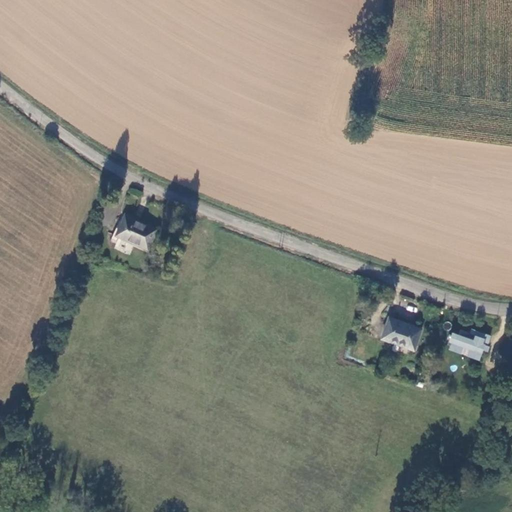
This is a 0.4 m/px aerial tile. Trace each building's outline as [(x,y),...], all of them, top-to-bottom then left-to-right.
[(155,226),(123,214),(115,234),(147,247),(155,226)] [(419,331),(389,319),(380,339),(411,352),(419,331)] [(488,335),(468,328),(466,335),(453,331),(451,337),(446,335),(445,337),(446,338),(446,340),(450,341),(447,350),(458,354),(461,347),(467,349),(464,356),(476,361),(480,349),(483,350),(488,335)] [(511,336),(500,351),(511,360),(511,336)] [(511,373),(511,361),(501,376),(507,380),(511,373)]
